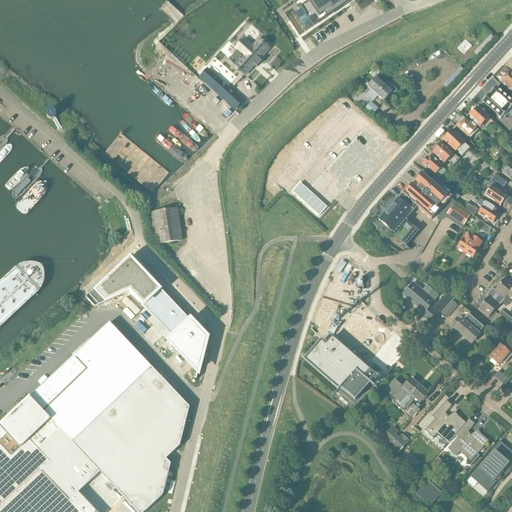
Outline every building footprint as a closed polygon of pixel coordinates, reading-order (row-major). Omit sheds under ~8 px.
[(353,0),(319,0),(296,17),(309,33),(354,0),(353,0)] [(243,54),(233,64),(243,73),(252,64),(256,68),(262,62),(258,58),(269,47),(260,38),(253,45),(246,38),(236,47),(240,52),(243,54)] [(206,62),(198,70),(222,92),(229,85),(206,62)] [(377,69),(369,74),(375,79),(381,73),(377,69)] [(500,82),(507,89),(511,93),(511,73),(508,76),(506,75),(503,77),(502,78),(500,82)] [(373,101),(378,96),(383,102),(391,93),(392,94),(394,94),(396,93),(396,90),(390,85),(388,85),(386,87),(376,79),(370,85),(367,82),(365,85),(371,90),(367,95),(373,101)] [(511,104),(495,89),(490,95),(491,95),(489,97),(488,96),(483,102),(501,120),(511,108),(511,104)] [(368,114),(371,117),(378,109),(371,103),(365,109),(369,112),(368,114)] [(470,120),(478,127),(480,128),(489,118),(478,107),(469,116),(472,118),(470,120)] [(46,115),(46,116),(46,117),(47,117),(47,118),(48,119),(49,119),(49,120),(50,120),(51,120),(52,120),(53,120),(54,120),(54,119),(55,119),(56,118),(56,117),(57,116),(57,115),(57,114),(56,113),(56,112),(55,112),(55,111),(54,111),(53,110),(52,110),(51,110),(50,110),(49,111),(48,111),(47,112),(47,113),(46,114),(46,115)] [(457,127),(464,134),(468,138),(472,133),(474,135),(478,131),(476,129),(477,128),(466,118),(460,124),(457,127)] [(452,130),(443,140),(455,151),(461,156),(470,147),(464,142),(452,130)] [(433,153),(440,160),(444,164),(453,154),(442,143),(433,153)] [(501,150),(496,157),(502,163),(508,157),(501,150)] [(422,164),(429,171),(434,175),(442,167),(430,156),(422,164)] [(502,171),(504,172),(511,179),(511,178),(511,162),(510,161),(502,171)] [(422,172),(421,172),(414,181),(416,184),(414,187),(411,184),(402,194),(417,207),(431,220),(452,198),(422,172)] [(470,173),(462,185),(468,189),(476,178),(470,173)] [(461,174),(456,179),(461,184),(466,179),(461,174)] [(485,197),(492,201),(500,207),(503,203),(511,208),(511,207),(511,199),(501,192),(507,183),(495,174),(488,184),(491,187),(485,197)] [(449,180),(444,186),(452,193),(456,187),(449,180)] [(417,207),(402,194),(398,198),(379,220),(394,233),(404,221),(417,207)] [(497,210),(488,205),(480,200),(478,204),(479,206),(482,208),(478,214),(493,224),(498,216),(494,214),(497,210)] [(467,203),(463,209),(474,216),(478,210),(467,203)] [(454,205),(447,215),(463,225),(470,216),(454,205)] [(178,209),(153,213),(147,214),(151,238),(157,237),(158,244),(182,241),(178,209)] [(460,245),(458,248),(472,257),(479,261),(490,244),(483,239),(481,243),(468,234),(464,240),(462,240),(460,243),(460,245)] [(90,295),(86,299),(93,306),(95,309),(100,306),(130,292),(143,306),(158,291),(151,283),(156,280),(132,255),(90,295)] [(511,289),(511,284),(505,278),(495,291),(492,289),(490,292),(502,303),(507,296),(511,289)] [(437,298),(434,295),(426,288),(422,292),(413,284),(403,295),(424,313),(422,315),(430,322),(438,313),(441,310),(438,307),(434,310),(430,307),(434,302),(434,301),(437,298)] [(478,310),(486,316),(488,318),(497,307),(498,307),(502,303),(490,292),(487,296),(489,297),(478,310)] [(448,293),(445,296),(443,298),(448,302),(453,297),(448,293)] [(319,349),(310,360),(341,387),(340,388),(340,389),(341,388),(355,400),(370,384),(371,385),(371,384),(363,377),(369,370),(347,350),(351,345),(356,349),(370,333),(354,319),(352,322),(346,316),(348,314),(332,300),(317,318),(333,332),(334,330),(340,335),(335,340),(333,342),(330,340),(327,343),(324,347),(322,346),(319,349)] [(452,301),(440,314),(447,319),(458,307),(452,301)] [(497,315),(503,319),(506,315),(500,310),(497,315)] [(484,328),(477,322),(469,315),(463,322),(463,321),(462,323),(458,319),(453,324),(457,328),(456,329),(471,343),(478,335),(478,334),(484,328)] [(511,320),(506,315),(503,319),(509,324),(511,320)] [(173,338),(170,342),(197,371),(195,380),(196,380),(207,339),(205,337),(191,322),(173,338)] [(0,511),(95,511),(78,493),(88,483),(97,475),(100,472),(137,511),(144,511),(163,495),(170,465),(165,460),(179,447),(189,408),(109,324),(30,399),(27,401),(8,419),(0,427),(0,511)] [(505,364),(511,356),(511,355),(511,350),(504,343),(501,347),(500,346),(496,351),(495,351),(489,358),(498,366),(502,362),(505,364)] [(388,388),(386,390),(395,399),(407,410),(408,408),(416,399),(420,402),(420,401),(427,394),(411,380),(404,388),(395,380),(388,388)] [(448,443),(466,423),(454,413),(447,418),(449,419),(447,421),(442,417),(444,414),(444,415),(452,406),(447,402),(448,401),(447,400),(432,418),(434,420),(424,432),(432,439),(437,434),(448,443)] [(416,402),(411,408),(417,413),(422,407),(416,402)] [(370,415),(362,412),(360,418),(368,421),(370,415)] [(479,456),(477,455),(489,442),(477,431),(470,436),(472,437),(470,440),(465,435),(466,433),(467,433),(474,424),(469,420),(470,419),(466,423),(448,443),(449,444),(456,436),(458,438),(447,450),(456,457),(460,452),(467,458),(465,466),(470,467),(479,456)] [(393,427),(381,440),(398,455),(410,442),(402,435),(399,438),(396,435),(399,432),(393,427)] [(479,467),(471,476),(488,491),(496,482),(493,479),(499,472),(502,474),(509,466),(503,460),(510,453),(499,443),(492,452),(496,455),(482,470),(479,467)] [(422,489),(421,490),(416,496),(429,507),(441,494),(428,482),(425,486),(423,484),(420,487),(422,489)]
